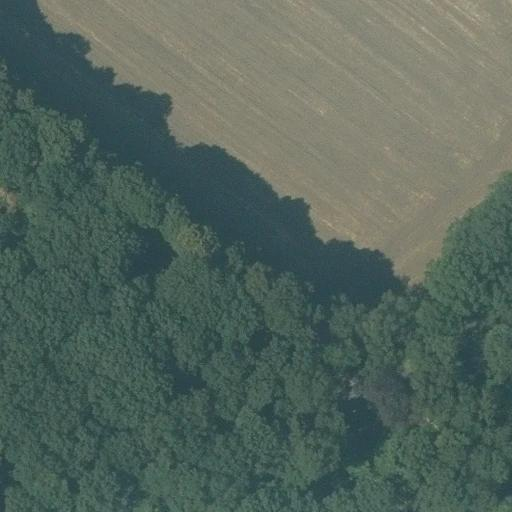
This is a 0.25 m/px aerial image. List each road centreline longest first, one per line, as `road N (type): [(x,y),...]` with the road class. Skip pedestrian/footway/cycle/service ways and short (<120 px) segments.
road 1 (unclassified): [(377,390),(287,362),(0,136)]
road 2 (unclassified): [(111,511),(377,390)]
road 3 (unclassified): [(511,492),(377,390)]
road 4 (unclassified): [(377,390),(511,292)]
